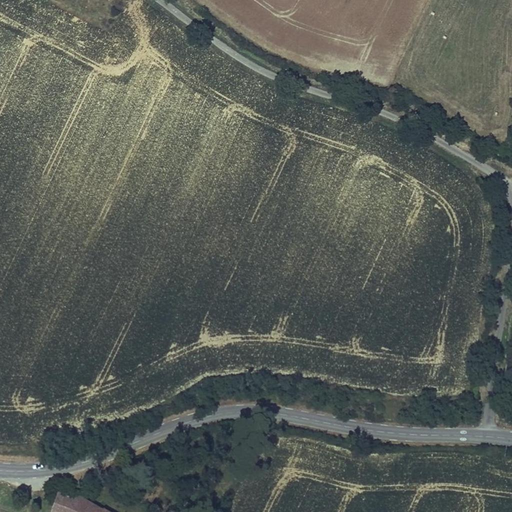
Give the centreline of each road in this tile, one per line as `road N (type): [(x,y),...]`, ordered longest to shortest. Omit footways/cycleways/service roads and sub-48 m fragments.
road 1 (tertiary): [(0,469),(58,468),(203,417),(243,411),(388,433),(486,436)]
road 2 (unclassified): [(511,194),(478,161),(381,111),(266,72),(159,0)]
road 3 (unclassified): [(486,436),(511,268)]
